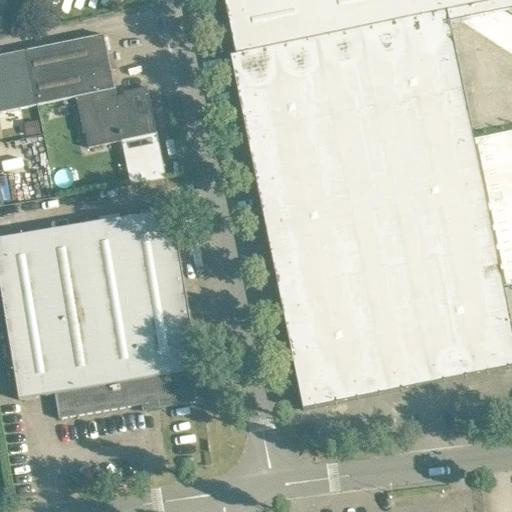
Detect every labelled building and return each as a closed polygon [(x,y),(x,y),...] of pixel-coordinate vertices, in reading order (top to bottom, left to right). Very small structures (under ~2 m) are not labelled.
[(511,0),(224,0),(236,56),(231,57),(303,412),(511,368),(511,250),(497,253),(450,24),(460,22),(511,11),(511,0)] [(91,95),(91,96),(115,91),(104,36),(26,52),(0,56),(0,114),(37,106),(91,95)] [(115,91),(91,96),(93,107),(79,110),(84,135),(85,134),(88,149),(157,135),(147,88),(123,93),(124,96),(117,98),(115,91)] [(156,151),(125,158),(130,186),(162,179),(156,151)] [(180,351),(195,349),(172,211),(0,239),(0,284),(19,401),(55,395),(59,420),(158,403),(159,409),(203,402),(198,367),(184,369),(180,351)] [(198,367),(195,349),(180,351),(184,369),(198,367)]
